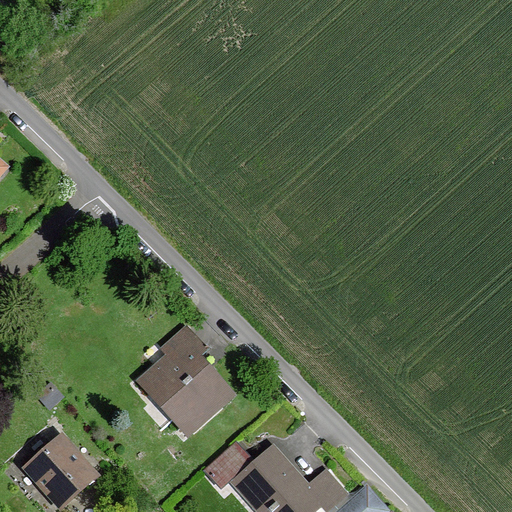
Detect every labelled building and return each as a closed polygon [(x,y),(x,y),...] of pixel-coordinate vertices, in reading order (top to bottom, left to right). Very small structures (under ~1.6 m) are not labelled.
[(0,190),(16,173),(0,159),(0,190)] [(169,356),(140,382),(189,438),(236,396),(201,357),(208,351),(188,328),(163,350),(169,356)] [(64,437),(26,470),(61,511),(99,478),(64,437)] [(237,445),(208,471),(223,488),(232,479),(260,511),(318,511),(325,506),(329,511),(331,511),(349,496),(327,472),(310,488),(275,448),(256,465),(237,445)] [(388,511),(369,489),(342,511),(388,511)]
